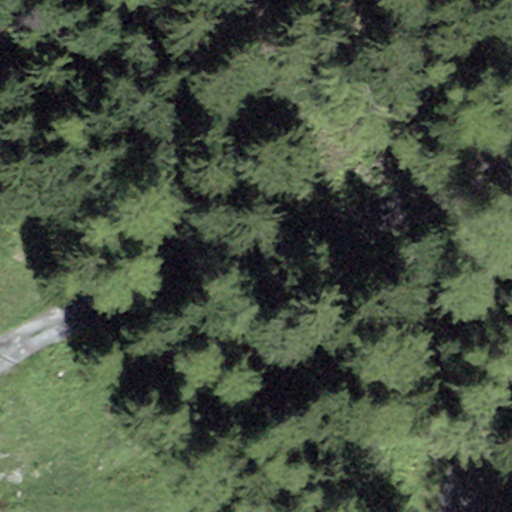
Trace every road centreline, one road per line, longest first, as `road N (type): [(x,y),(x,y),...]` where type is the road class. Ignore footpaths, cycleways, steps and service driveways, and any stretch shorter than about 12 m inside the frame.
road 1 (track): [(511,157),(438,217),(74,319),(0,360)]
road 2 (track): [(463,511),(460,475),(511,404)]
